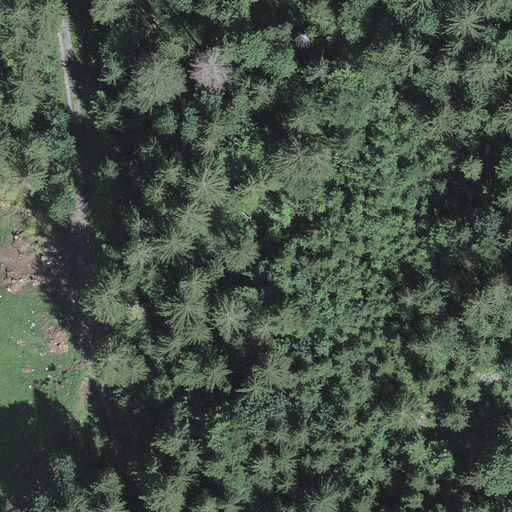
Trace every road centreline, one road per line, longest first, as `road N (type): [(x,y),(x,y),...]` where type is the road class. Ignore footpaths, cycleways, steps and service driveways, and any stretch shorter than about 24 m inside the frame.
road 1 (track): [(63,0),(85,227),(84,320),(131,511)]
road 2 (track): [(94,360),(76,428),(0,496)]
